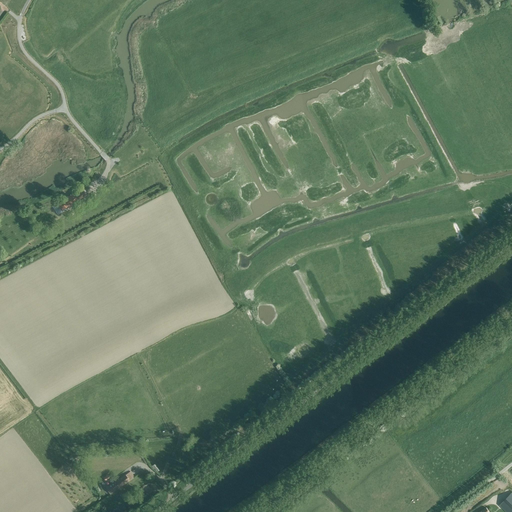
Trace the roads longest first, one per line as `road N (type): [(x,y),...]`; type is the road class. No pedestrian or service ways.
road 1 (unclassified): [(511,244),(155,511)]
road 2 (unclassified): [(108,159),(71,118),(57,83),(24,52),(18,30),(29,0)]
